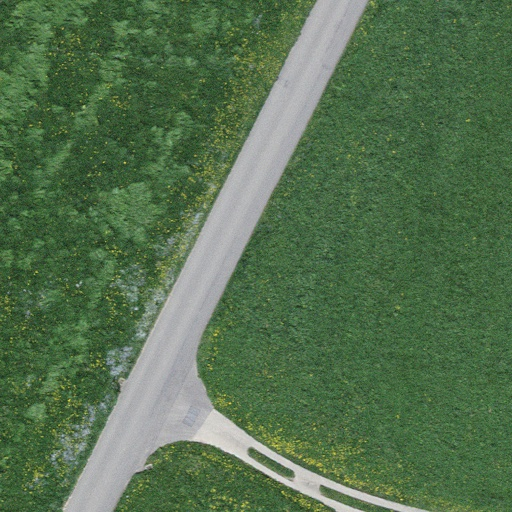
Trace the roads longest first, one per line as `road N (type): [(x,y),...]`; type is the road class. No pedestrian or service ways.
road 1 (unclassified): [(92,511),(346,0)]
road 2 (track): [(154,387),(334,498),(399,511)]
